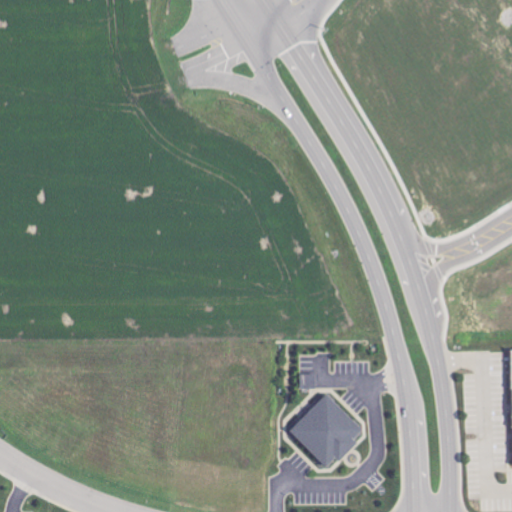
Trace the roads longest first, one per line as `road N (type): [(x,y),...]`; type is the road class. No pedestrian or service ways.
road 1 (tertiary): [(222,0),(334,178),(374,263),(403,362),(421,511)]
road 2 (tertiary): [(444,511),(452,494),(448,402),(409,249),(367,159),(266,0)]
road 3 (residential): [(118,511),(0,454)]
